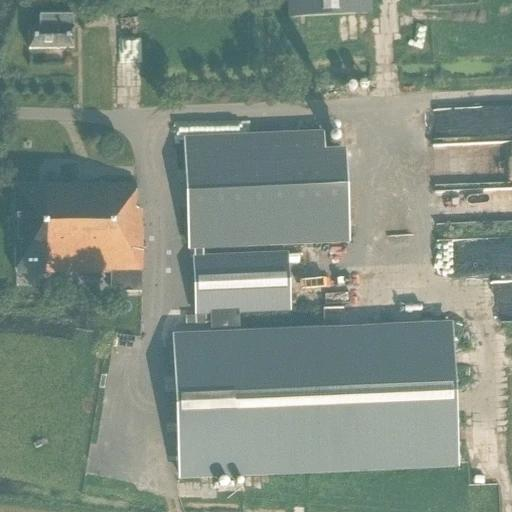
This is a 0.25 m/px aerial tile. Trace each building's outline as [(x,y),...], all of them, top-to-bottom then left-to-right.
[(287,0),(289,18),(372,14),(371,0),(287,0)] [(102,7),(89,8),(90,22),(103,21),(102,7)] [(39,29),(29,29),(29,50),(73,50),(73,29),(63,29),(63,16),(39,16),(39,29)] [(212,338),(175,340),(182,475),(460,460),(453,325),(241,337),(240,313),(290,311),(287,253),(216,256),(215,243),(347,236),(344,152),(323,153),(323,135),(176,141),(181,259),(194,259),(197,316),(211,315),(212,338)] [(142,273),(141,211),(136,211),(136,186),(15,187),(15,275),(130,274),(130,291),(152,291),(152,273),(142,273)]
